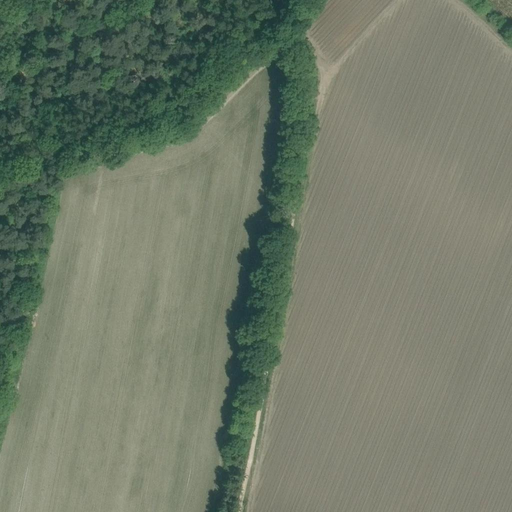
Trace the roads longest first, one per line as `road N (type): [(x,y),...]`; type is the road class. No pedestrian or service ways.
road 1 (track): [(301,27),(304,158),(240,511)]
road 2 (track): [(301,27),(173,143),(39,164)]
